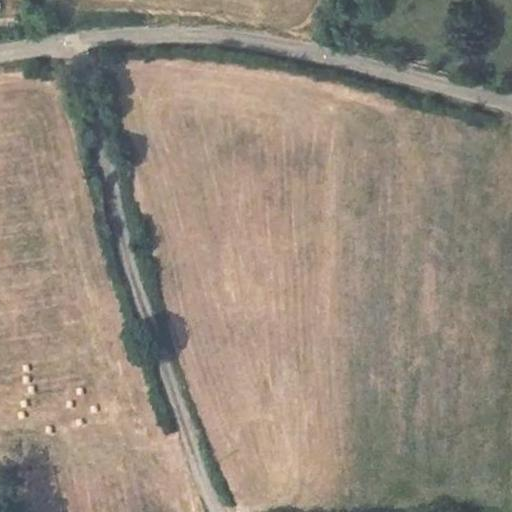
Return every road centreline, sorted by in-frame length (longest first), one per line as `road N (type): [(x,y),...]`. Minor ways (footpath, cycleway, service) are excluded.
road 1 (residential): [(221,511),(157,355),(66,43)]
road 2 (unclassified): [(511,105),(225,34),(66,43)]
